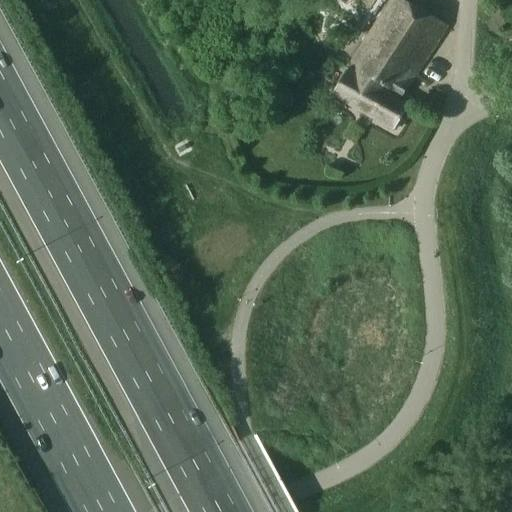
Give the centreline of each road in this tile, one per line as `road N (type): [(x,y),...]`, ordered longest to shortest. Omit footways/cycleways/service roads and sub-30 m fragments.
road 1 (unclassified): [(462,104),(423,196),(435,319),(423,393),(411,416),(361,463),(258,511)]
road 2 (motorway): [(219,511),(0,103)]
road 3 (motorway): [(0,326),(99,511)]
